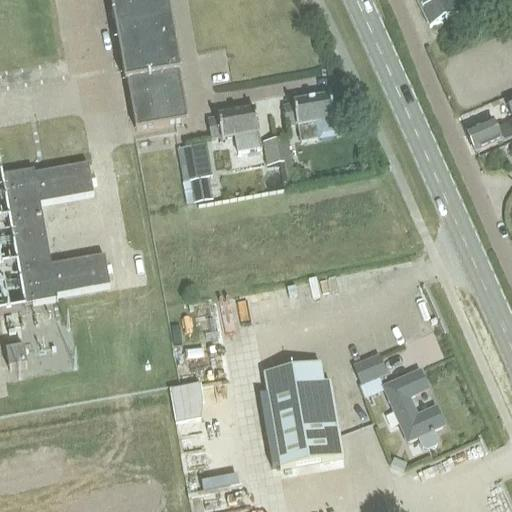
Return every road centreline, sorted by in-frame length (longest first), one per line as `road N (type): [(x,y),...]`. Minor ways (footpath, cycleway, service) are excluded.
road 1 (primary): [(511,343),(354,0)]
road 2 (unclassified): [(511,268),(396,0)]
